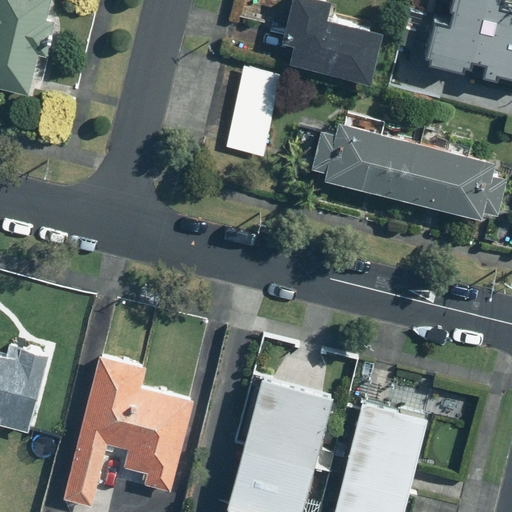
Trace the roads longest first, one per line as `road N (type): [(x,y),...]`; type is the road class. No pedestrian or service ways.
road 1 (residential): [(111,227),(511,324)]
road 2 (residential): [(165,0),(111,227)]
